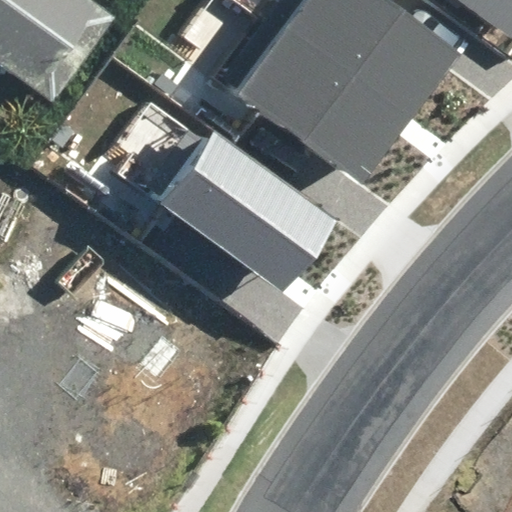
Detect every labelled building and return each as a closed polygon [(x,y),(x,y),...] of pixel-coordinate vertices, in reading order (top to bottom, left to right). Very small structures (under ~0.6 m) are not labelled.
[(0,0),(0,58),(26,78),(86,0),(0,0)] [(429,46),(364,0),(255,0),(205,72),(214,78),(208,86),(336,177),(429,46)] [(509,0),(440,0),(487,33),(509,0)] [(310,214),(182,123),(129,196),(257,287),(310,214)] [(160,292),(62,224),(78,204),(17,154),(0,175),(0,191),(41,225),(0,285),(0,417),(34,441),(76,379),(93,390),(160,292)] [(0,511),(9,511),(18,494),(0,485),(0,511)]
